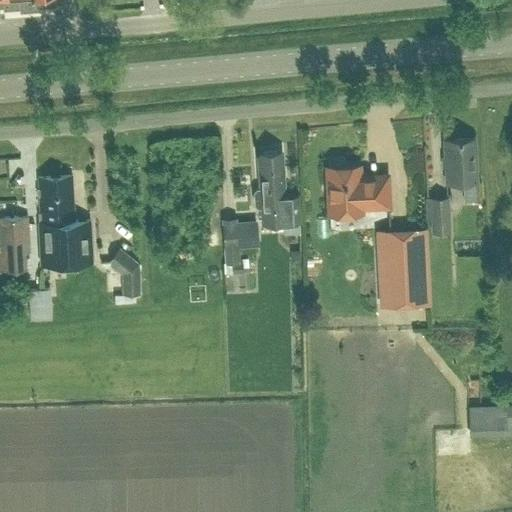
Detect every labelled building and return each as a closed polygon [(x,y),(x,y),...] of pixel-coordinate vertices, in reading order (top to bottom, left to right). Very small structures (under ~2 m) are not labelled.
[(445,181),(476,179),(473,136),(442,138),(445,181)] [(257,166),(258,187),(256,187),(253,190),(254,202),(257,205),(260,205),(261,221),(282,220),(283,230),(303,228),(301,200),(289,201),(289,193),(284,193),(282,165),(279,165),(278,149),(259,150),(260,166),(257,166)] [(388,204),(386,172),(359,173),(359,163),(343,164),(340,158),(327,159),(326,164),(324,164),(327,211),(344,211),(345,214),(359,214),(360,210),(361,210),(361,206),(388,204)] [(40,219),(72,218),(71,173),(38,173),(40,219)] [(448,195),(424,196),(425,216),(429,216),(430,231),(449,230),(448,195)] [(24,250),(29,249),(27,213),(0,214),(0,268),(25,267),(24,250)] [(90,217),(72,218),(40,219),(37,219),(39,261),(91,260),(90,217)] [(114,225),(129,238),(136,231),(121,217),(114,225)] [(238,245),(256,243),(254,219),(222,222),(224,246),(238,245)] [(427,301),(424,227),(376,229),(379,303),(427,301)] [(329,242),(311,242),(312,291),(330,291),(329,242)] [(239,262),(238,245),(224,246),(225,262),(223,263),(224,273),(242,271),(242,262),(239,262)] [(139,262),(118,246),(106,261),(120,274),(121,293),(135,293),(140,293),(139,262)] [(290,263),(299,262),(299,249),(289,249),(290,263)] [(27,309),(40,309),(39,288),(26,288),(27,309)] [(135,301),(135,293),(121,293),(113,293),(114,302),(135,301)] [(468,435),(511,433),(511,419),(511,403),(467,405),(468,435)]
